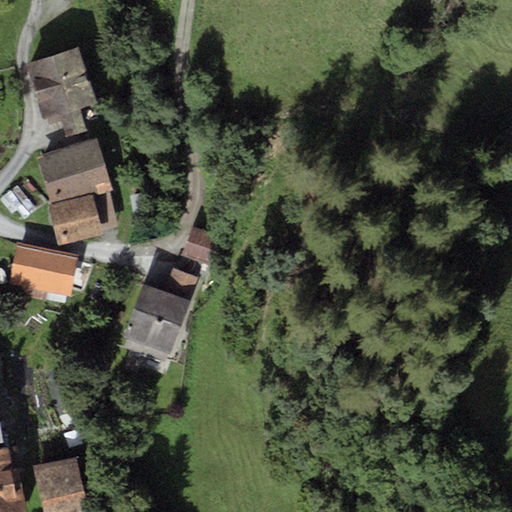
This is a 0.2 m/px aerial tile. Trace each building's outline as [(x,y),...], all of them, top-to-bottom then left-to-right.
[(78,47),(26,64),(44,119),(61,114),(68,136),(88,130),(81,107),(97,102),(78,47)] [(96,139),(36,155),(60,244),(105,232),(95,194),(110,190),(96,139)] [(237,239),(194,227),(185,259),(228,271),(237,239)] [(78,255),(17,243),(9,283),(70,295),(78,255)] [(197,304),(142,287),(123,345),(178,363),(197,304)] [(0,511),(27,511),(20,472),(33,470),(28,443),(0,448),(0,511)] [(77,455),(34,465),(44,511),(83,511),(89,511),(77,455)]
